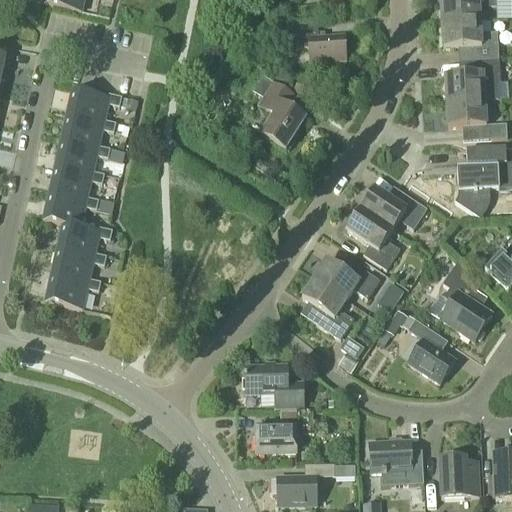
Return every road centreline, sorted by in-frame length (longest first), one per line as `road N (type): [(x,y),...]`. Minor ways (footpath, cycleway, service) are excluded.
road 1 (residential): [(251,311),(383,105),(402,43),(403,0)]
road 2 (residential): [(0,289),(47,74),(68,56),(140,69)]
road 3 (residential): [(475,412),(387,409),(355,396),(251,311)]
road 4 (secondary): [(164,413),(123,383),(0,347)]
road 5 (residential): [(164,413),(251,311)]
road 6 (secondary): [(232,511),(206,460),(164,413)]
